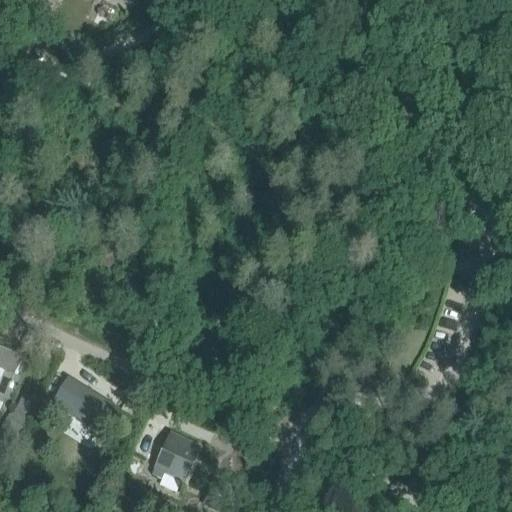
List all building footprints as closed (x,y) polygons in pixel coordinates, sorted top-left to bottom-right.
[(31,0),(31,1),(42,9),(48,0),(31,0)] [(14,385),(11,384),(21,361),(0,352),(0,394),(6,397),(10,387),(13,388),(14,385)] [(115,409),(68,382),(53,406),(101,434),(115,409)] [(10,442),(14,444),(30,420),(13,409),(0,428),(0,430),(12,438),(10,442)] [(171,435),(152,476),(162,481),(165,475),(184,483),(200,448),(171,435)] [(215,491),(208,507),(219,511),(226,496),(215,491)]
